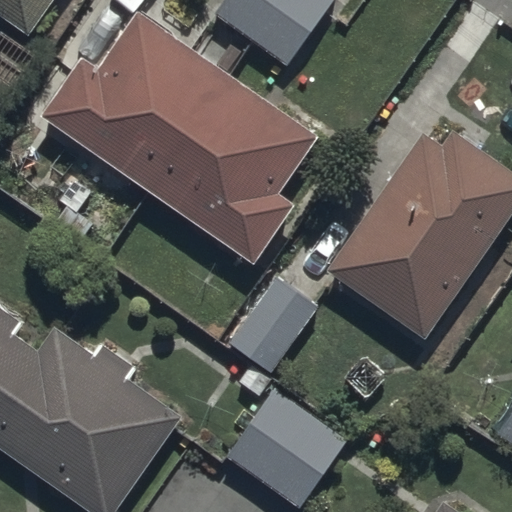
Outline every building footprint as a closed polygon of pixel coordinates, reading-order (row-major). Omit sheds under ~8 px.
[(0,0),(0,26),(31,48),(64,0),(0,0)] [(333,1),(331,0),(226,0),(216,15),(286,66),(333,1)] [(317,143),(136,19),(99,73),(85,63),(43,124),(255,268),(294,210),(278,200),(317,143)] [(444,164),(424,150),(330,286),(424,352),(511,226),(511,185),(456,146),(444,164)] [(318,319),(276,289),(230,354),(271,384),(318,319)] [(0,459),(72,511),(126,511),(185,432),(127,390),(135,378),(104,355),(94,368),(55,340),(37,365),(14,348),(24,335),(0,317),(0,459)] [(304,511),(347,449),(276,400),(229,470),(292,511),(304,511)] [(511,418),(497,441),(511,450),(511,418)]
